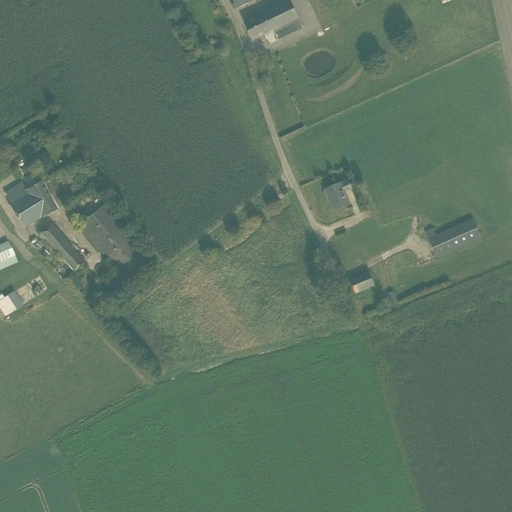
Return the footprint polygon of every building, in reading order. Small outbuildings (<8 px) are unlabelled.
[(250,0),(232,0),(237,9),(251,2),(250,0)] [(244,23),(252,41),(273,30),(278,40),(303,28),(290,1),(244,23)] [(22,226),(24,228),(42,217),(43,218),(57,210),(41,182),(27,190),(22,182),(4,193),(11,204),(9,205),(22,226)] [(341,183),(325,190),(329,200),(330,199),(335,211),(334,211),(334,212),(350,205),(344,191),(351,188),(349,182),(341,185),(341,183)] [(103,205),(79,225),(124,280),(148,260),(103,205)] [(437,258),(481,238),(473,219),(436,235),(433,229),(425,232),(437,258)] [(40,234),(63,261),(73,273),(85,263),(68,242),(51,224),(40,234)] [(0,261),(14,255),(8,242),(0,245),(0,261)] [(349,281),(355,294),(375,285),(369,273),(349,281)] [(15,291),(0,298),(0,308),(4,316),(23,306),(15,291)]
